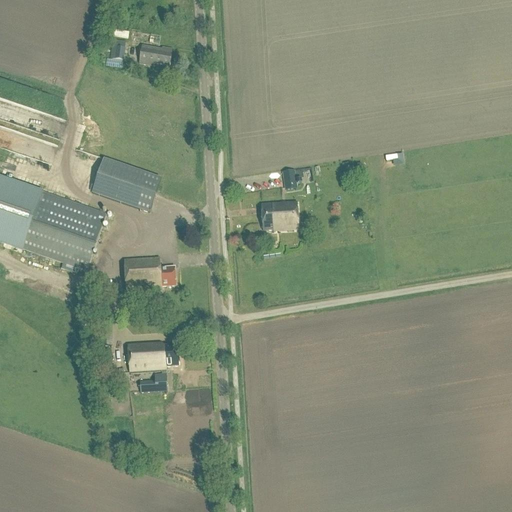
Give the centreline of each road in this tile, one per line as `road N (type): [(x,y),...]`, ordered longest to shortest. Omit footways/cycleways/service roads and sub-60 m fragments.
road 1 (tertiary): [(230,511),(198,0)]
road 2 (track): [(218,321),(511,275)]
